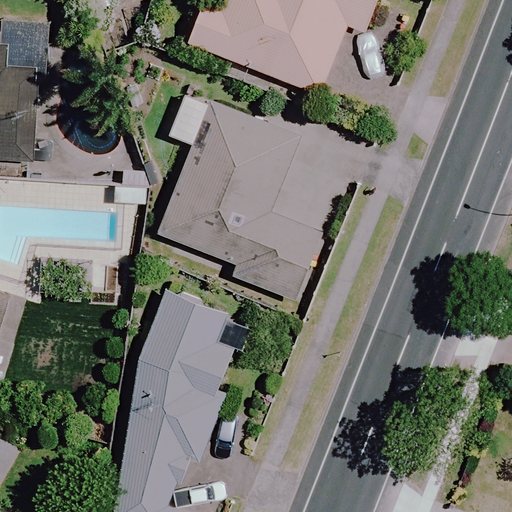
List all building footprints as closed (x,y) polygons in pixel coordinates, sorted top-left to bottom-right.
[(375,0),(222,0),(220,8),(203,1),(186,43),(317,96),(345,27),(362,34),(375,0)] [(0,162),(40,165),(47,67),(0,64),(0,162)] [(299,138),(186,92),(169,136),(194,146),(158,234),(234,265),(230,276),(293,302),(321,234),(268,213),(299,138)] [(170,278),(131,374),(106,511),(188,511),(169,504),(185,463),(197,468),(259,314),(170,278)] [(0,328),(9,297),(0,294),(0,328)]
